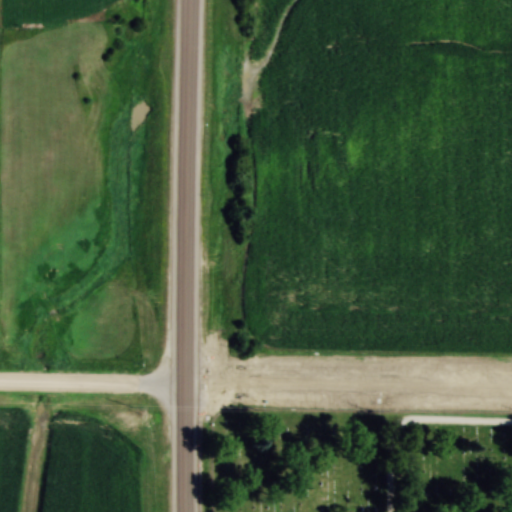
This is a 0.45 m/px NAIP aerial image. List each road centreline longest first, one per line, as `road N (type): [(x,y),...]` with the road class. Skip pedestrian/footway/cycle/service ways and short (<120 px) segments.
road 1 (secondary): [(185,388),(188,0)]
road 2 (secondary): [(185,388),(511,390)]
road 3 (tertiary): [(0,384),(185,388)]
road 4 (secondary): [(184,511),(185,388)]
